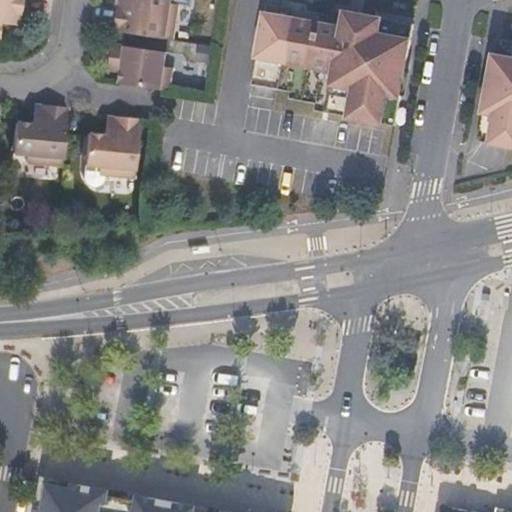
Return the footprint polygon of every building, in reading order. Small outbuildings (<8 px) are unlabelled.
[(0,0),(0,25),(14,28),(18,0),(0,0)] [(173,40),(179,4),(173,2),(172,0),(119,0),(114,31),(173,40)] [(413,28),(406,26),(334,12),(332,19),(307,13),(309,8),(302,6),(300,12),(267,6),(252,87),(291,94),(289,101),(316,106),(315,113),(395,128),(413,28)] [(511,43),(505,42),(499,41),(480,141),(511,147),(511,43)] [(112,44),(109,60),(108,69),(121,72),(119,84),(170,93),(175,69),(164,66),(167,52),(112,44)] [(60,168),(66,109),(40,107),(33,106),(31,126),(15,124),(12,157),(25,158),(24,165),(60,168)] [(138,121),(113,118),(105,118),(104,135),(87,133),(84,184),(87,190),(93,191),(98,190),(101,187),(103,181),(103,177),(132,179),(138,121)] [(223,511),(46,479),(40,510),(47,511),(223,511)]
